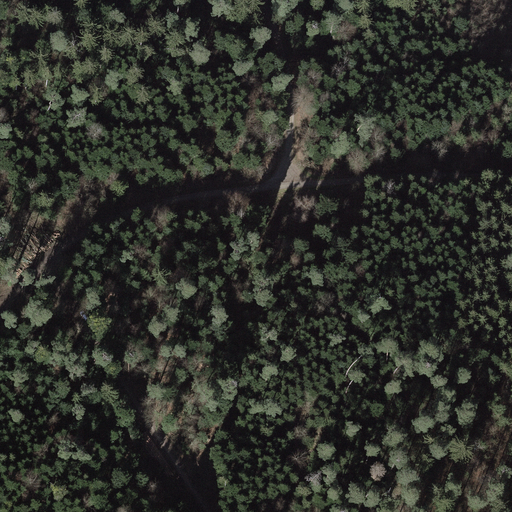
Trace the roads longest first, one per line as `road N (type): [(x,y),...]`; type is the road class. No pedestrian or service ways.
road 1 (track): [(511,183),(437,174),(272,186),(112,218),(33,274),(0,320)]
road 2 (track): [(213,511),(33,274)]
road 3 (track): [(272,186),(289,154),(294,101),(264,0)]
